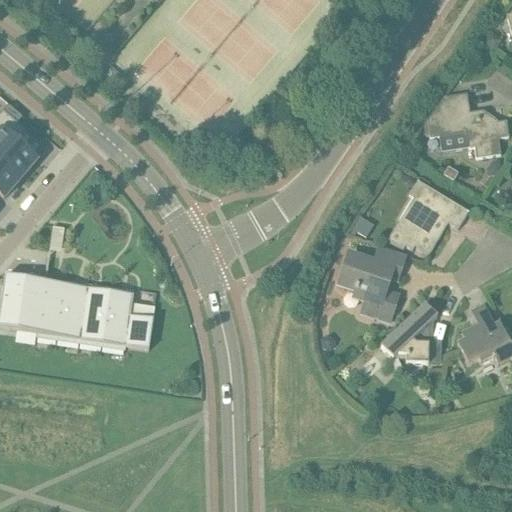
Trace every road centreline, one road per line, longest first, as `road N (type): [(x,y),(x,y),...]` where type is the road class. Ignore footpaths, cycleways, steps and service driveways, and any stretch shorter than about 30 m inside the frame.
road 1 (tertiary): [(201,253),(298,193),(433,0)]
road 2 (tertiary): [(236,511),(226,328),(201,253)]
road 3 (residential): [(102,138),(0,254)]
road 4 (unclassified): [(201,253),(155,190),(102,138)]
road 5 (unclassified): [(102,138),(0,49)]
